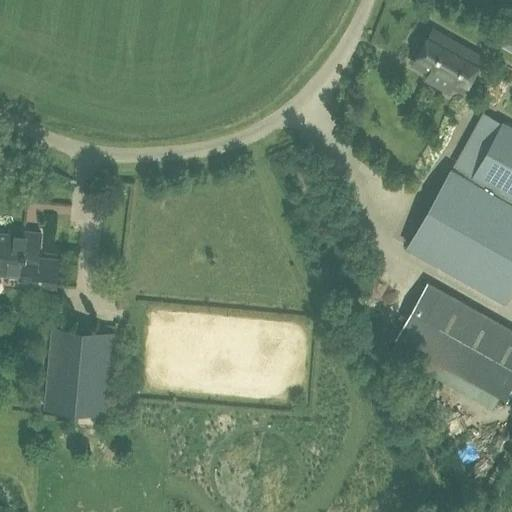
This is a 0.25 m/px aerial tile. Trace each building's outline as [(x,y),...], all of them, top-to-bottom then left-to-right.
[(485,56),(433,26),(411,64),(427,74),(425,79),(449,93),(453,87),(463,94),(485,56)] [(511,125),(502,120),(472,175),(511,197),(511,125)] [(511,284),(511,201),(452,169),(452,170),(409,247),(504,300),(511,284)] [(57,286),(59,260),(39,258),(41,236),(26,235),(27,231),(10,230),(10,234),(0,232),(0,271),(23,274),(22,283),(57,286)] [(511,393),(511,323),(482,307),(432,281),(403,335),(511,393)] [(107,413),(115,331),(53,325),(45,407),(107,413)]
